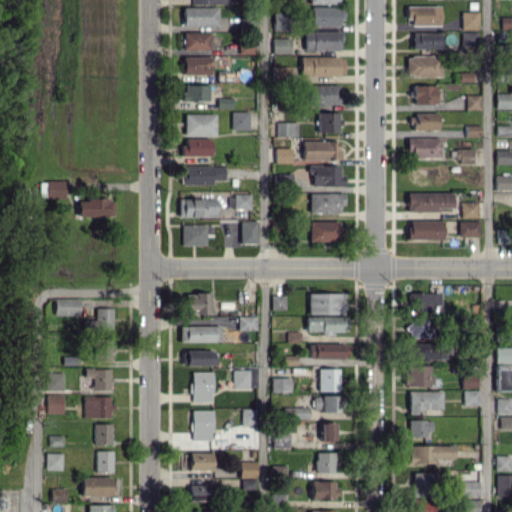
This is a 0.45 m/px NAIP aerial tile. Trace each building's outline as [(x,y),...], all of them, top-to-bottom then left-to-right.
[(438,5),(407,5),(406,25),(438,25),(438,5)] [(309,25),(336,26),(337,6),(309,6),(309,25)] [(181,26),(216,26),(216,7),(181,7),(181,26)] [(477,28),(476,11),(459,11),(460,29),(477,28)] [(270,30),(286,29),(285,12),(269,13),(270,30)] [(511,16),(499,16),(499,28),(511,28),(511,16)] [(340,31),(303,30),(302,49),(339,50),(340,31)] [(206,31),(180,32),(181,49),(207,49),(206,31)] [(476,31),(459,32),(459,50),(477,49),(476,31)] [(410,48),(438,49),(439,33),(411,32),(410,48)] [(288,53),(289,38),(270,38),(270,52),(288,53)] [(439,76),(439,56),(405,55),(405,75),(439,76)] [(208,56),(181,56),(181,74),(208,74),(208,56)] [(341,56),(298,56),(298,76),(341,76),(341,56)] [(206,100),(207,84),(177,84),(177,100),(206,100)] [(337,85),(305,84),(305,105),(337,105),(337,85)] [(410,85),(411,104),(434,103),(433,85),(410,85)] [(493,108),(511,108),(511,93),(494,93),(493,108)] [(479,109),(479,95),(464,95),(464,109),(479,109)] [(216,108),(230,108),(230,97),(216,97),(216,108)] [(248,111),(229,111),(229,129),(248,129),(248,111)] [(316,131),(338,131),(337,112),(315,112),(316,131)] [(412,130),(436,130),(436,112),(412,113),(412,130)] [(213,135),(213,113),(182,114),(182,135),(213,135)] [(296,122),(274,122),(274,136),(295,136),(296,122)] [(464,136),(479,136),(479,125),(464,125),(464,136)] [(438,137),(407,137),(407,158),(438,157),(438,137)] [(180,138),(181,155),(209,155),(209,138),(180,138)] [(300,159),(338,159),(338,140),(300,140),(300,159)] [(289,147),(273,147),(273,162),(290,162),(289,147)] [(471,148),(453,148),(454,163),(472,163),(471,148)] [(493,163),(509,164),(509,150),(494,149),(493,163)] [(181,184),(210,184),(210,179),(223,179),(223,165),(180,165),(181,184)] [(338,165),(311,165),(311,186),(343,185),(343,173),(338,173),(338,165)] [(509,190),(509,174),(493,175),(493,190),(509,190)] [(64,180),(44,181),(45,198),(64,197),(64,180)] [(342,193),(307,192),(307,212),(338,213),(338,204),(342,204),(342,193)] [(450,192),(405,192),(405,211),(451,211),(450,192)] [(249,193),(232,193),(232,209),(249,209),(249,193)] [(75,199),(75,217),(112,216),(112,198),(75,199)] [(176,216),(213,216),(213,198),(176,198),(176,216)] [(476,217),(476,201),(459,201),(459,217),(476,217)] [(256,220),(238,220),(238,243),(255,243),(256,220)] [(339,220),(307,221),(307,241),(339,240),(339,220)] [(441,220),(406,220),(406,238),(441,239),(441,220)] [(478,220),(457,220),(457,236),(478,236),(478,220)] [(179,224),(180,245),(205,244),(204,235),(212,235),(212,224),(179,224)] [(183,293),(183,314),(209,313),(209,292),(183,293)] [(306,293),(306,314),(342,313),(342,292),(306,293)] [(407,311),(439,311),(439,292),(407,292),(407,311)] [(284,309),(284,294),(270,294),(270,309),(284,309)] [(78,297),(51,298),(51,315),(78,314),(78,297)] [(111,307),(94,308),(94,329),(111,329),(111,307)] [(254,316),(236,315),(236,329),(254,330),(254,316)] [(304,330),(320,331),(320,335),(331,335),(332,331),(344,331),(344,316),(304,316),(304,330)] [(424,318),(406,319),(407,337),(430,337),(430,328),(424,328),(424,318)] [(178,341),(219,341),(218,325),(177,325),(178,341)] [(285,341),(299,342),(299,331),(285,331),(285,341)] [(109,337),(89,338),(90,359),(110,359),(109,337)] [(307,358),(344,359),(344,344),(307,343),(307,358)] [(406,344),(407,359),(437,358),(437,343),(406,344)] [(511,346),(493,346),(493,360),(511,360),(511,346)] [(209,350),(181,350),(181,365),(209,365),(209,350)] [(508,390),(508,364),(493,364),(494,391),(508,390)] [(429,365),(402,365),(403,386),(438,386),(438,377),(429,377),(429,365)] [(91,389),(108,390),(109,368),(83,367),(83,376),(91,377),(91,389)] [(337,390),(337,368),(316,368),(316,390),(337,390)] [(248,387),(247,369),(231,370),(231,387),(248,387)] [(210,371),(190,372),(190,402),(210,401),(210,371)] [(62,372),(44,372),(43,390),(62,391),(62,372)] [(459,387),(475,388),(475,376),(472,376),(472,378),(460,378),(459,387)] [(268,377),(269,392),(289,392),(288,377),(268,377)] [(441,390),(407,391),(407,414),(417,413),(417,408),(441,408),(441,390)] [(462,405),(478,405),(478,390),(462,390),(462,405)] [(44,394),(44,413),(61,413),(61,394),(44,394)] [(110,395),(81,396),(82,417),(110,416),(110,395)] [(310,395),(310,408),(319,408),(319,412),(337,412),(337,395),(310,395)] [(510,398),(495,398),(495,414),(510,413),(510,398)] [(254,408),(239,408),(240,424),(255,424),(254,408)] [(210,409),(190,410),(191,440),(211,439),(210,409)] [(511,415),(498,415),(498,428),(511,428),(511,415)] [(424,438),(424,430),(431,430),(431,420),(407,419),(406,437),(424,438)] [(319,440),(333,440),(333,421),(318,422),(319,440)] [(109,422),(92,423),(93,444),(110,444),(109,422)] [(270,448),(287,448),(287,429),(270,429),(270,448)] [(406,463),(440,463),(440,458),(452,457),(452,444),(405,445),(406,463)] [(111,450),(94,450),(94,471),(111,471),(111,450)] [(333,451),(314,451),(314,471),(333,471),(333,451)] [(61,452),(44,452),(44,469),(60,469),(61,452)] [(210,452),(188,452),(187,470),(210,470),(210,452)] [(509,455),(494,455),(493,470),(509,470),(509,455)] [(255,477),(254,461),(237,461),(237,477),(255,477)] [(431,495),(432,472),(410,471),(410,494),(431,495)] [(511,473),(495,473),(495,495),(511,494),(511,473)] [(110,476),(80,476),(79,495),(110,496),(110,476)] [(310,499),(334,500),(335,481),(310,480),(310,499)] [(477,480),(456,481),(456,497),(478,496),(477,480)] [(209,485),(188,484),(187,500),(209,501),(209,485)] [(49,502),(64,502),(64,487),(49,488),(49,502)] [(432,511),(432,499),(406,500),(406,511),(432,511)] [(478,511),(478,499),(462,499),(463,511),(478,511)]
